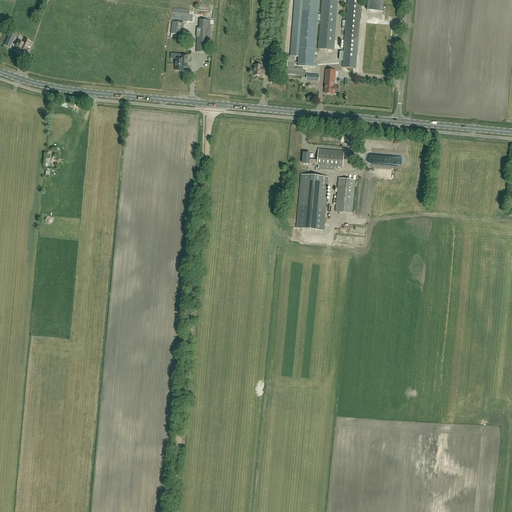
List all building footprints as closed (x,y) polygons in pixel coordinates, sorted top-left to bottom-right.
[(318,0),(294,0),(290,57),(298,57),(298,67),(314,68),(318,0)] [(321,0),(318,49),(334,50),(337,0),(321,0)] [(347,0),(344,53),(340,52),(339,61),(343,61),(342,68),(356,69),(361,0),(347,0)] [(382,12),(383,0),(368,0),(367,11),(382,12)] [(184,22),(173,21),(171,36),(176,37),(176,34),(182,34),(184,22)] [(196,52),(209,53),(210,25),(213,25),(213,22),(200,21),(200,29),(198,29),(196,52)] [(364,74),(377,74),(379,24),(366,24),(364,74)] [(34,33),(36,29),(28,25),(25,29),(34,33)] [(14,39),(9,37),(5,45),(10,48),(14,39)] [(26,52),(30,42),(24,40),(22,44),(18,42),(14,51),(20,54),(22,50),(26,52)] [(188,67),(188,62),(188,56),(181,56),(181,59),(176,59),(176,71),(179,71),(179,72),(181,72),(182,71),(183,71),(183,67),(188,67)] [(303,71),(303,69),(294,68),(295,57),(288,57),(287,76),(303,77),(303,76),(306,77),(306,72),(303,71)] [(268,75),(268,68),(262,68),(262,66),(255,65),(254,76),(261,77),(262,74),(268,75)] [(339,87),(334,86),(336,71),(326,70),(324,87),(325,87),(325,94),(333,95),(333,94),(338,95),(339,87)] [(310,164),(312,164),(317,165),(319,165),(318,170),(334,171),(334,167),(343,167),(344,152),(319,150),(318,161),(310,160),(310,154),(304,153),(303,164),(310,164)] [(323,231),(328,178),(302,176),(297,229),(323,231)] [(355,180),(339,179),(336,212),(352,214),(355,180)]
